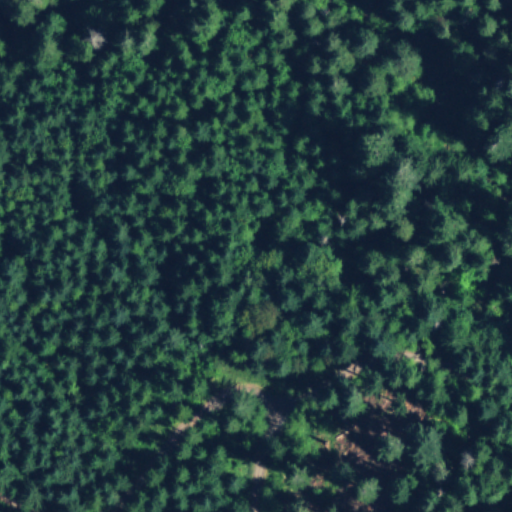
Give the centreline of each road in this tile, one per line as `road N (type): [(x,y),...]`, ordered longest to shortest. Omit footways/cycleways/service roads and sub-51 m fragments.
road 1 (track): [(213,419),(286,384),(488,396),(511,411)]
road 2 (track): [(213,419),(107,511)]
